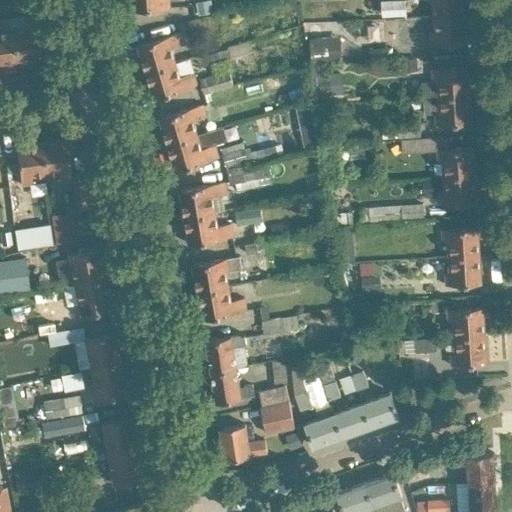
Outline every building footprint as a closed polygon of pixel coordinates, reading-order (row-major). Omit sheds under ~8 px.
[(132,0),(133,9),(171,7),(170,0),(132,0)] [(210,0),(209,0),(197,3),(200,16),(213,13),(210,0)] [(407,14),(406,0),(381,0),(383,15),(407,14)] [(434,15),(464,13),(463,0),(427,0),(428,1),(433,0),(434,15)] [(431,43),(466,41),(464,13),(434,15),(434,30),(430,31),(431,43)] [(9,19),(15,59),(40,55),(34,15),(9,19)] [(0,61),(15,59),(9,19),(0,20),(0,61)] [(363,22),(363,41),(382,41),(381,21),(363,22)] [(341,34),(329,34),(322,35),(321,25),(309,26),(311,60),(343,60),(341,34)] [(146,70),(176,61),(172,47),(185,43),(181,31),(138,43),(146,70)] [(198,56),(201,66),(254,50),(250,39),(228,45),(229,47),(198,56)] [(198,84),(194,71),(190,57),(176,61),(146,70),(154,97),(198,84)] [(400,58),(401,68),(405,67),(405,70),(417,69),(416,57),(400,58)] [(439,95),(469,93),(467,65),(432,68),(433,81),(438,80),(439,95)] [(205,93),(234,84),(229,69),(200,78),(205,93)] [(436,123),(471,121),(469,93),(439,95),(424,96),(425,112),(435,112),(436,123)] [(168,142),(198,134),(194,120),(207,117),(204,104),(161,116),(168,142)] [(318,142),(310,104),(296,107),(304,145),(318,142)] [(420,121),(398,122),(399,137),(421,135),(420,121)] [(198,134),(168,142),(176,169),(219,157),(216,144),(228,140),(224,127),(198,134)] [(430,149),(430,148),(429,137),(414,138),(415,150),(430,149)] [(60,178),(71,177),(66,138),(41,141),(45,172),(59,170),(60,178)] [(237,142),(222,147),(224,154),(227,165),(248,158),(243,140),(237,142)] [(31,173),(45,172),(41,141),(16,145),(21,185),(32,184),(31,173)] [(360,145),(349,145),(349,158),(361,157),(360,145)] [(444,175),(474,173),(472,145),(437,147),(438,161),(443,161),(444,175)] [(250,163),(227,168),(230,184),(237,183),(238,189),(271,182),(267,161),(251,165),(250,163)] [(441,204),(476,201),(474,173),(444,175),(445,191),(440,191),(441,204)] [(185,215),(216,210),(213,196),(226,194),(224,181),(180,188),(185,215)] [(425,216),(425,202),(369,206),(371,220),(425,216)] [(54,241),(74,238),(70,209),(50,212),(54,241)] [(185,215),(190,243),(234,235),(232,222),(218,224),(216,210),(185,215)] [(26,221),(13,223),(16,243),(31,241),(28,221),(26,221)] [(283,222),(271,225),(273,234),(285,231),(283,222)] [(16,248),(12,223),(0,224),(0,229),(3,250),(16,248)] [(338,226),(339,249),(354,248),(352,225),(338,226)] [(449,256),(480,253),(478,225),(442,228),(443,241),(448,241),(449,256)] [(246,243),(247,253),(259,250),(258,241),(246,243)] [(74,283),(104,277),(98,246),(68,252),(74,283)] [(446,284),(481,282),(480,253),(449,256),(450,271),(446,271),(446,284)] [(198,290),(229,285),(226,271),(239,268),(237,255),(193,263),(198,290)] [(25,256),(0,258),(0,292),(29,289),(25,256)] [(80,313),(110,307),(104,277),(74,283),(78,302),(80,313)] [(198,290),(203,317),(247,310),(245,296),(231,299),(229,285),(198,290)] [(454,336),(485,334),(483,306),(448,308),(449,321),(453,321),(454,336)] [(71,310),(49,313),(51,326),(72,324),(71,310)] [(298,314),(262,319),(265,333),(300,327),(298,314)] [(71,340),(69,328),(47,332),(49,344),(71,340)] [(90,367),(120,361),(114,331),(84,336),(90,367)] [(234,346),(248,344),(246,333),(206,339),(211,370),(237,366),(234,346)] [(451,352),(452,364),(487,362),(485,334),(454,336),(455,351),(451,352)] [(415,338),(404,339),(406,353),(416,352),(438,350),(437,336),(415,338)] [(275,384),(289,382),(286,358),(273,359),(275,384)] [(301,409),(313,405),(303,375),(306,374),(301,360),(291,364),(295,394),(301,409)] [(96,398),(126,392),(120,361),(90,367),(96,398)] [(329,399),(341,395),(330,361),(318,365),(329,399)] [(211,370),(216,401),(255,395),(253,382),(240,384),(237,366),(211,370)] [(364,369),(352,373),(358,389),(369,385),(364,369)] [(63,389),(82,385),(79,370),(60,374),(63,389)] [(263,405),(290,399),(286,383),(259,389),(263,405)] [(371,424),(399,414),(391,392),(363,402),(371,424)] [(82,411),(79,393),(43,400),(46,417),(82,411)] [(267,433),(296,426),(290,399),(263,405),(261,405),(267,433)] [(343,434),(371,424),(363,402),(335,412),(343,434)] [(343,434),(335,412),(332,403),(317,408),(320,417),(306,422),(314,445),(343,434)] [(86,429),(82,414),(41,421),(44,437),(86,429)] [(107,452),(136,446),(130,415),(101,421),(107,452)] [(268,451),(267,450),(265,437),(248,440),(245,423),(220,427),(225,459),(251,455),(251,454),(268,451)] [(299,429),(289,433),(294,447),(304,443),(299,429)] [(136,446),(107,452),(113,483),(142,477),(136,446)] [(469,480),(496,479),(494,451),(467,453),(469,480)] [(407,479),(428,472),(424,461),(403,468),(407,479)] [(41,490),(37,468),(14,473),(18,495),(41,490)] [(394,471),(367,481),(374,504),(375,504),(377,511),(390,511),(393,511),(392,511),(401,511),(405,511),(400,495),(402,494),(394,471)] [(471,508),(498,506),(496,479),(469,480),(471,508)] [(374,504),(367,481),(337,492),(344,511),(377,511),(375,504),(374,504)] [(428,498),(429,511),(451,510),(451,497),(428,498)]
